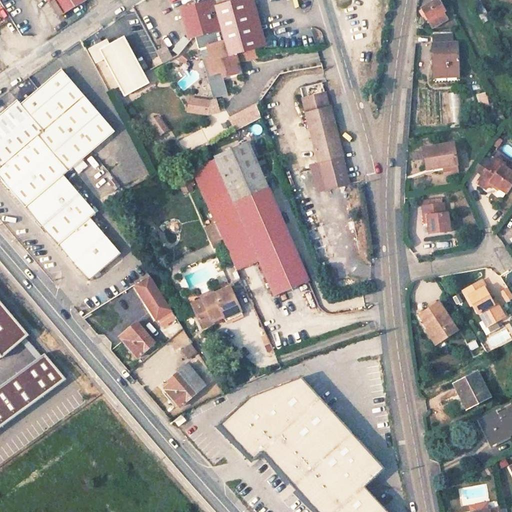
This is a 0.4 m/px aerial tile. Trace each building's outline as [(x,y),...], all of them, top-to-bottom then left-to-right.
[(78,0),(57,0),(65,12),(80,3),(78,0)] [(260,44),(247,0),(233,0),(218,4),(216,0),(205,0),(186,5),(194,35),(224,27),(226,36),(209,40),(214,57),(217,70),(217,71),(221,70),(226,68),(228,74),(238,71),(233,52),(260,44)] [(428,17),(433,26),(441,22),(437,12),(444,8),(440,0),(432,0),(419,8),(425,19),(428,17)] [(427,27),(430,67),(458,65),(454,25),(431,29),(427,27)] [(105,41),(95,46),(100,55),(121,92),(145,79),(119,33),(105,41)] [(104,38),(83,49),(90,61),(100,55),(95,46),(105,41),(104,38)] [(164,45),(154,52),(160,63),(171,57),(164,45)] [(59,251),(85,281),(94,282),(120,259),(90,224),(94,219),(62,182),(113,141),(61,78),(21,112),(17,107),(0,121),(0,173),(0,174),(0,182),(25,212),(59,251)] [(451,124),(461,123),(459,92),(449,93),(451,124)] [(485,92),(475,94),(477,105),(487,103),(485,92)] [(326,96),(304,102),(319,161),(326,191),(348,186),(340,156),(342,155),(331,109),(329,109),(326,96)] [(245,107),(230,114),(234,123),(249,116),(245,107)] [(166,132),(159,119),(151,123),(159,137),(166,132)] [(494,147),(499,140),(494,137),(489,143),(494,147)] [(268,189),(246,143),(216,157),(217,159),(235,203),(268,189)] [(455,167),(451,145),(419,151),(423,173),(440,170),(455,167)] [(479,158),(471,170),(478,176),(487,164),(479,158)] [(222,242),(236,273),(260,262),(277,297),(312,280),(268,189),(235,203),(217,159),(190,172),(214,225),(222,242)] [(485,186),(499,198),(511,180),(511,178),(498,169),(499,166),(490,159),(487,164),(478,176),(472,184),(481,191),(485,186)] [(440,170),(441,176),(456,173),(455,167),(440,170)] [(188,180),(179,183),(181,193),(190,190),(188,180)] [(447,233),(443,212),(439,213),(437,205),(436,206),(435,202),(420,204),(421,208),(419,209),(420,218),(424,217),(427,237),(447,233)] [(204,229),(212,247),(222,242),(214,225),(204,229)] [(151,282),(136,290),(159,327),(173,317),(151,282)] [(475,284),(467,289),(471,295),(478,291),(475,284)] [(210,320),(221,315),(224,321),(240,314),(228,287),(191,304),(202,328),(212,324),(210,320)] [(498,291),(503,303),(511,299),(507,287),(498,291)] [(467,289),(457,295),(461,301),(464,300),(473,316),(475,315),(479,323),(486,319),(490,326),(500,320),(495,311),(491,313),(487,305),(478,291),(471,295),(467,289)] [(423,331),(433,346),(456,332),(439,306),(420,317),(427,328),(423,331)] [(479,323),(483,330),(490,326),(486,319),(479,323)] [(127,332),(135,342),(128,347),(136,359),(155,345),(138,323),(127,332)] [(127,332),(120,337),(128,347),(135,342),(127,332)] [(187,360),(196,352),(188,343),(179,351),(187,360)] [(205,387),(189,365),(168,381),(176,392),(170,397),(178,408),(205,387)] [(13,371),(0,381),(0,474),(33,511),(106,511),(124,498),(13,371)] [(486,396),(474,372),(453,383),(457,392),(451,395),(458,410),(486,396)] [(259,450),(311,511),(382,511),(360,486),(378,471),(300,378),(250,394),(216,423),(247,460),(259,450)] [(511,404),(477,423),(482,433),(487,430),(493,441),(511,430),(511,404)] [(487,499),(470,501),(471,508),(488,506),(487,499)]
